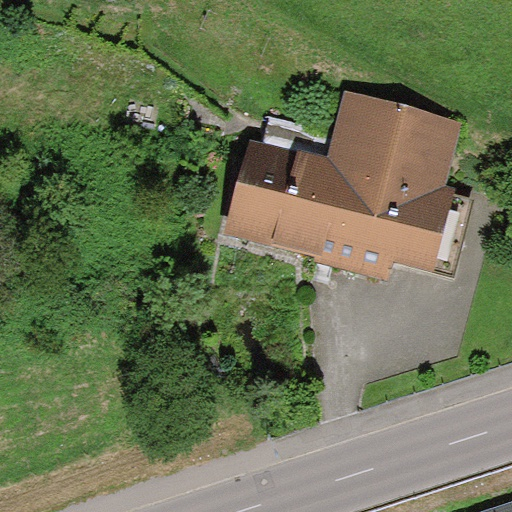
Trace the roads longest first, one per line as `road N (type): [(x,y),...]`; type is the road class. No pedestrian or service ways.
road 1 (unknown): [(277,499),(111,240)]
road 2 (secondary): [(511,423),(238,511)]
